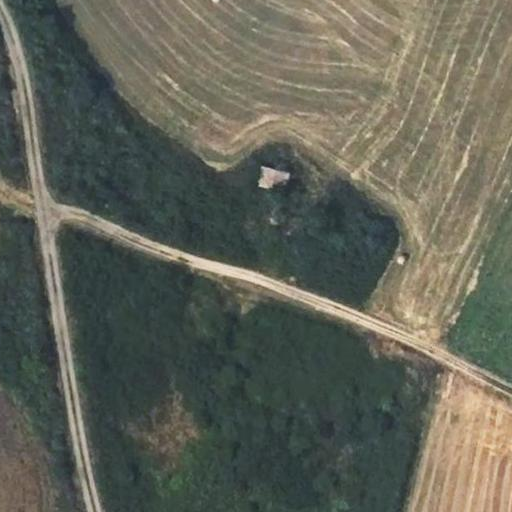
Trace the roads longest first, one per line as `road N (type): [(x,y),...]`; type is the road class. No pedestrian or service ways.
road 1 (track): [(511,388),(293,283),(51,217)]
road 2 (track): [(51,217),(90,511)]
road 3 (track): [(0,19),(22,70),(51,217)]
